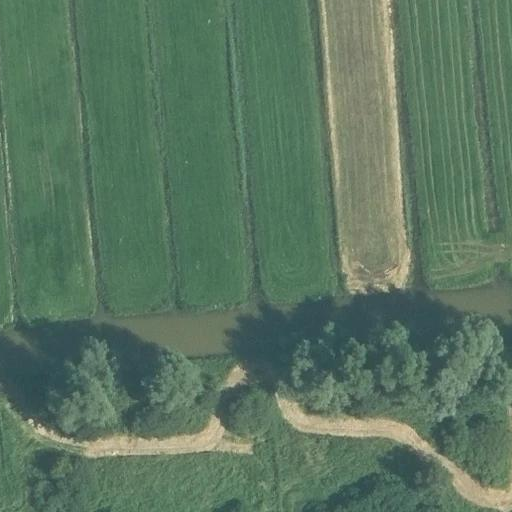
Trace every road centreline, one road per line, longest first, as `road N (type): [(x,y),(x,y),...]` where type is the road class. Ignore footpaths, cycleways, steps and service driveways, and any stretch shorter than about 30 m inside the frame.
road 1 (track): [(22,474),(54,446),(171,449),(232,373),(280,368),(285,430),(482,409),(511,390)]
road 2 (track): [(26,511),(18,388),(0,390)]
